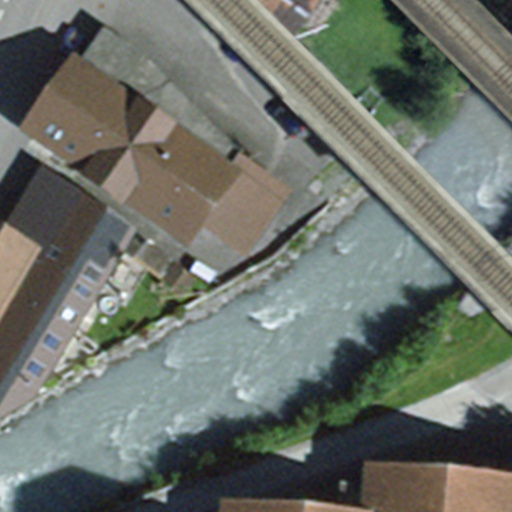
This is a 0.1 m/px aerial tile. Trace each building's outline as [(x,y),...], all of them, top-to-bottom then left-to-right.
[(249,0),(286,26),(305,0),(249,0)] [(239,158),(139,55),(106,33),(35,135),(182,240),(197,219),(245,253),(280,204),(232,169),(239,158)] [(21,304),(0,338),(0,407),(8,412),(28,399),(128,233),(84,201),(63,234),(45,265),(42,269),(21,304)] [(63,234),(31,214),(10,249),(29,261),(42,269),(45,265),(63,234)] [(0,309),(8,296),(21,304),(42,269),(29,261),(10,249),(0,243),(0,309)] [(511,511),(511,501),(376,490),(374,511),(511,511)]
